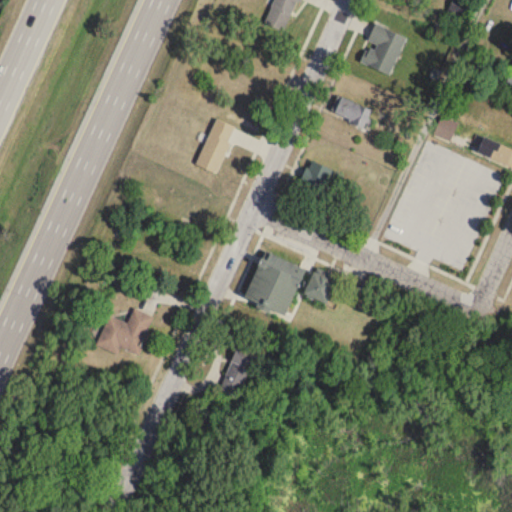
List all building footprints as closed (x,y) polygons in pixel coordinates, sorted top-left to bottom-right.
[(263,20),(271,0),(295,0),(282,29),(263,20)] [(367,45),(359,64),(390,76),(406,37),(374,25),(366,45),(367,45)] [(329,110),(360,131),(371,116),(340,94),(329,110)] [(196,161),(216,116),(234,124),(228,138),(231,140),(216,170),(196,161)] [(511,169),(511,167),(511,150),(482,136),(474,152),(511,169)] [(332,171),(312,161),(297,191),(318,201),(332,171)] [(258,261),(242,302),(284,318),(303,269),(267,255),(264,263),(258,261)] [(335,283),(312,274),(303,296),(326,306),(335,283)] [(117,354),(120,348),(139,354),(152,316),(133,309),(128,323),(107,316),(96,346),(117,354)] [(257,350),(238,342),(217,390),(236,398),(257,350)]
